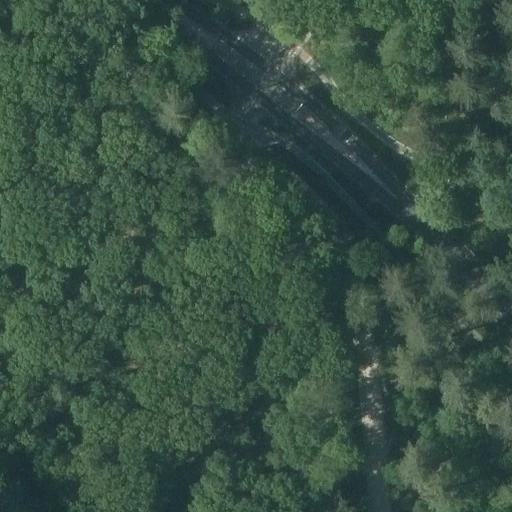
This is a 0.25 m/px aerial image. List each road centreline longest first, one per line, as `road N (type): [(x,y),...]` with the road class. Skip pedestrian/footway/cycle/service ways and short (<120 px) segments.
road 1 (secondary): [(511,315),(255,76)]
road 2 (track): [(380,511),(363,312),(344,243),(326,220)]
road 3 (unclassified): [(255,76),(242,125),(326,220)]
